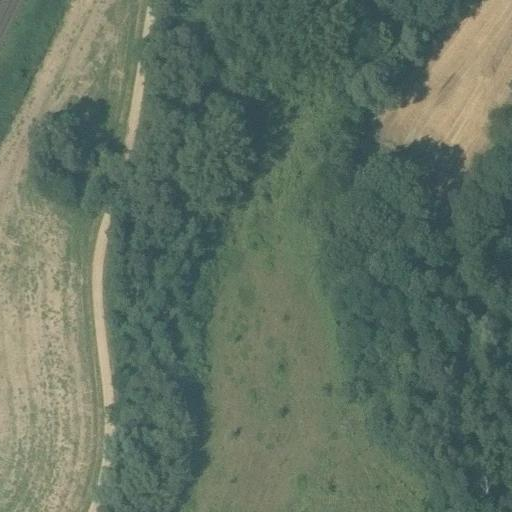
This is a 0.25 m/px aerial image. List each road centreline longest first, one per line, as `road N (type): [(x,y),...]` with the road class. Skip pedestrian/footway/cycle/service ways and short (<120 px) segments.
road 1 (track): [(96,511),(105,469),(99,259),(157,0)]
road 2 (track): [(499,511),(356,287),(342,224)]
road 3 (track): [(342,224),(360,147),(473,0)]
